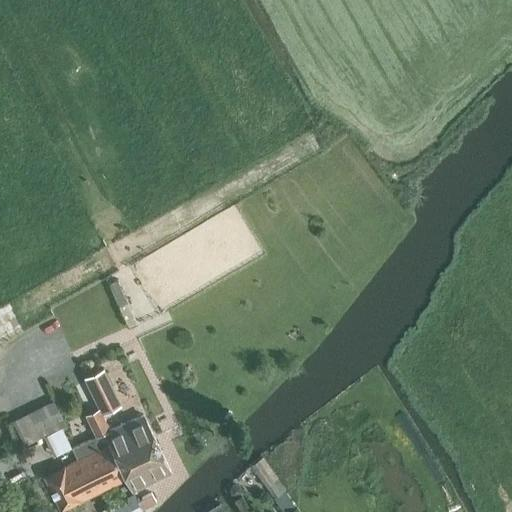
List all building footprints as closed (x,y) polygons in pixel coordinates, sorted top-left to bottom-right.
[(102,414),(121,405),(104,368),(85,377),(102,414)] [(13,420),(24,444),(65,424),(53,400),(13,420)] [(144,414),(104,432),(110,443),(109,444),(126,478),(132,490),(171,471),(144,414)] [(104,432),(72,447),(78,459),(44,475),(61,509),(126,478),(109,444),(110,443),(104,432)] [(251,465),(283,511),(300,511),(297,506),(262,456),(251,465)] [(137,500),(142,509),(156,501),(152,492),(137,500)] [(108,505),(111,511),(134,511),(127,496),(108,505)]
